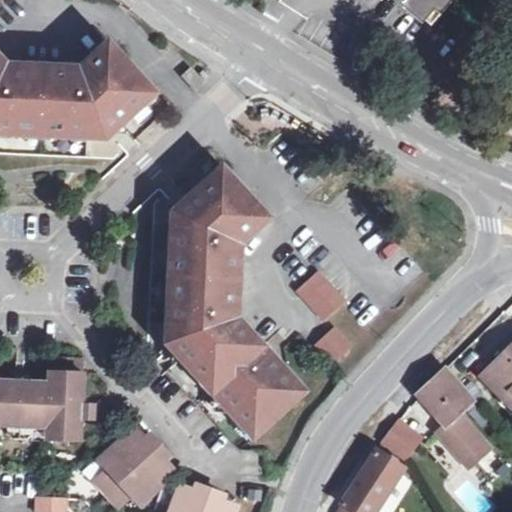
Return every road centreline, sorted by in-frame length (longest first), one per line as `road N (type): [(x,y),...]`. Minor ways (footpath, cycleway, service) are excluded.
road 1 (unclassified): [(302,511),(331,441),(399,360),(494,271)]
road 2 (residential): [(267,54),(62,245)]
road 3 (residential): [(199,461),(60,296)]
road 4 (tertiary): [(464,168),(284,66)]
